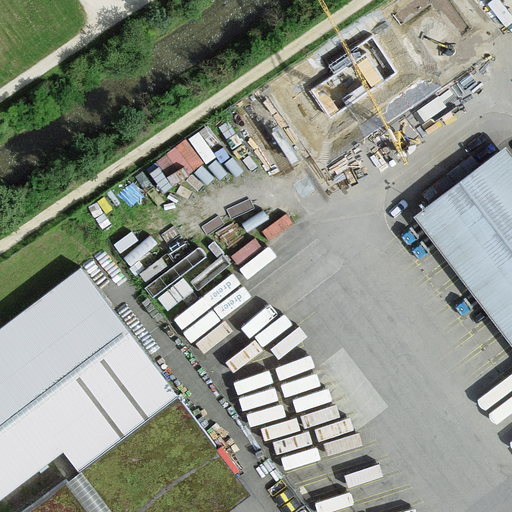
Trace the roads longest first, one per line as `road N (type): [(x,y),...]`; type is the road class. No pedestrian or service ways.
road 1 (track): [(0,247),(362,0)]
road 2 (track): [(0,92),(136,0)]
